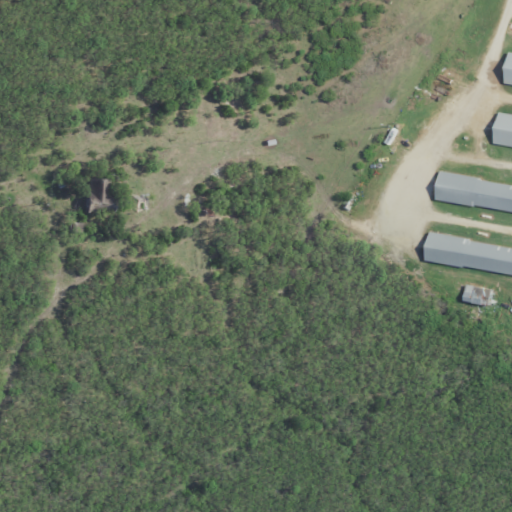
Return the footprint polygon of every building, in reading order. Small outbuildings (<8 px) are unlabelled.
[(511,150),(511,122),(497,120),(493,147),(511,150)] [(511,187),(440,175),(436,202),(511,214),(511,187)] [(84,212),(109,213),(109,200),(106,200),(106,179),(85,179),(84,212)] [(511,251),(429,239),(425,266),(511,278),(511,251)] [(492,290),(466,286),(463,303),(489,307),(492,290)]
